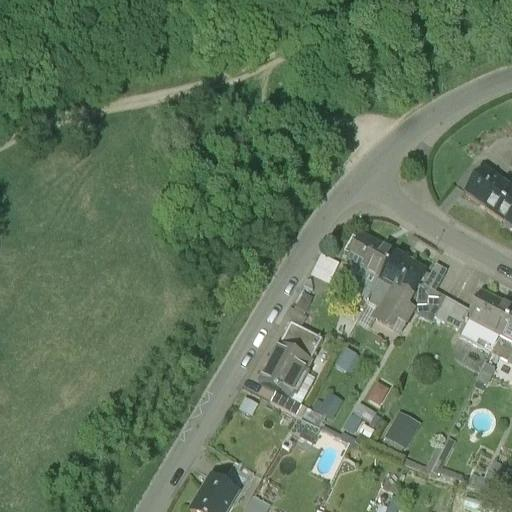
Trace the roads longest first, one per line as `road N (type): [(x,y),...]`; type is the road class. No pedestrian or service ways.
road 1 (residential): [(147,511),(301,255),(361,179)]
road 2 (track): [(0,151),(72,115),(203,87),(309,0)]
road 3 (track): [(203,87),(227,106),(339,132),(383,165)]
road 4 (residential): [(361,179),(511,275)]
road 5 (residential): [(361,179),(427,123),(511,90)]
